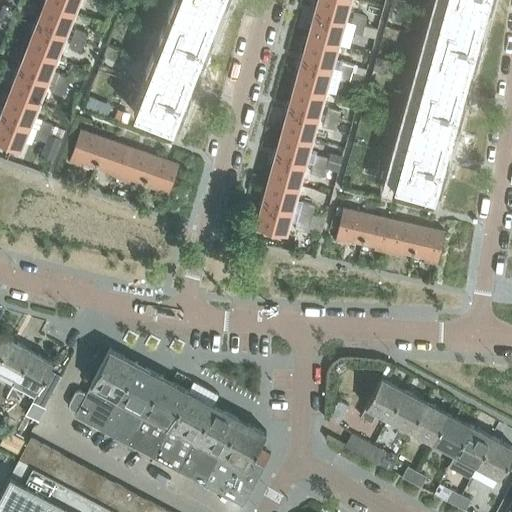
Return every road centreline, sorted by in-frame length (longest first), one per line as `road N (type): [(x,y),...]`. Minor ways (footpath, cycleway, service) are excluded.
road 1 (residential): [(186,320),(276,0)]
road 2 (residential): [(218,511),(52,425),(98,305)]
road 3 (residential): [(481,336),(511,154)]
road 4 (residential): [(306,330),(481,336)]
road 5 (residential): [(294,471),(306,330)]
road 6 (residential): [(186,320),(306,330)]
